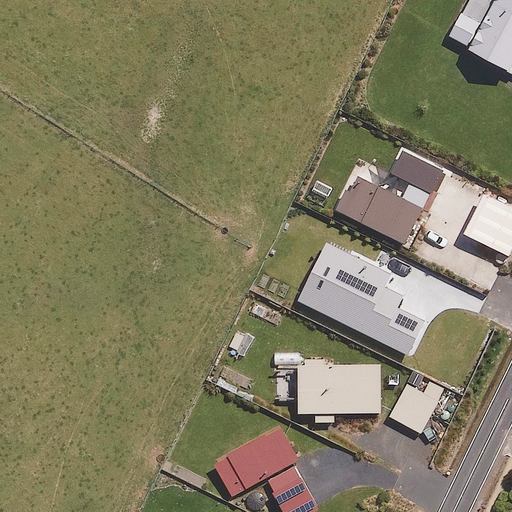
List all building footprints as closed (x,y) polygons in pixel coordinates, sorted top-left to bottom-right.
[(511,0),(470,0),(450,39),(511,71),(511,0)] [(408,246),(426,210),(359,176),(352,191),(348,189),(338,210),(408,246)] [(466,234),(498,250),(493,260),(506,266),(511,254),(511,207),(486,194),(466,234)] [(381,365),(327,366),(327,359),(305,360),(305,367),(301,367),(302,414),(318,413),(318,423),(336,422),(335,414),(383,413),(381,365)] [(392,416),(411,427),(408,432),(415,436),(418,431),(423,434),(440,402),(410,385),(392,416)] [(301,461),(282,428),(217,465),(235,496),(268,478),(286,511),(314,511),(319,509),(294,464),(301,461)]
